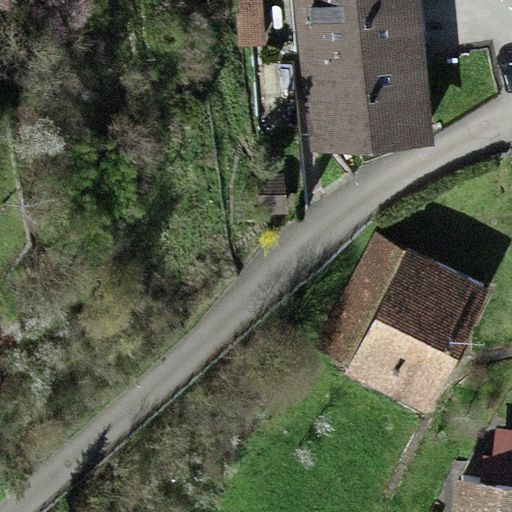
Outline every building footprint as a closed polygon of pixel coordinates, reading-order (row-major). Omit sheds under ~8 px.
[(266,51),(263,0),(238,0),(241,52),(266,51)] [(302,0),(316,152),(438,140),(424,0),(302,0)] [(292,212),(290,181),(263,183),(266,214),(292,212)] [(379,242),(321,355),(434,413),(491,299),(379,242)] [(511,511),(511,484),(454,480),(451,511),(511,511)]
